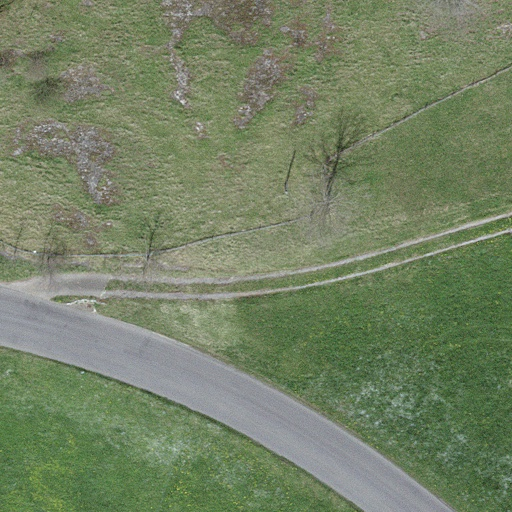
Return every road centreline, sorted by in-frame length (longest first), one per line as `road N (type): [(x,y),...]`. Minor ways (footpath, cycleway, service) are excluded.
road 1 (track): [(0,301),(89,286),(259,285),(511,220)]
road 2 (tertiary): [(0,313),(184,371),(314,441),(411,511)]
